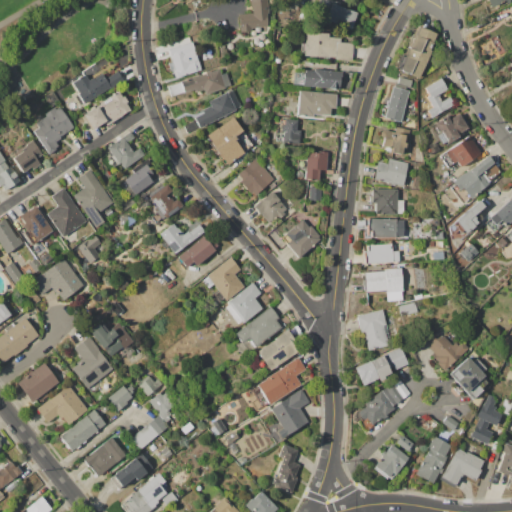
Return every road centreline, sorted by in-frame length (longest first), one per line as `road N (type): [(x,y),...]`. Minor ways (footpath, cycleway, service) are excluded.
road 1 (residential): [(328,464),(329,333),(355,133),(401,14)]
road 2 (residential): [(329,333),(166,133),(146,73),(142,0)]
road 3 (residential): [(89,511),(0,400)]
road 4 (residential): [(511,142),(468,77),(452,31)]
